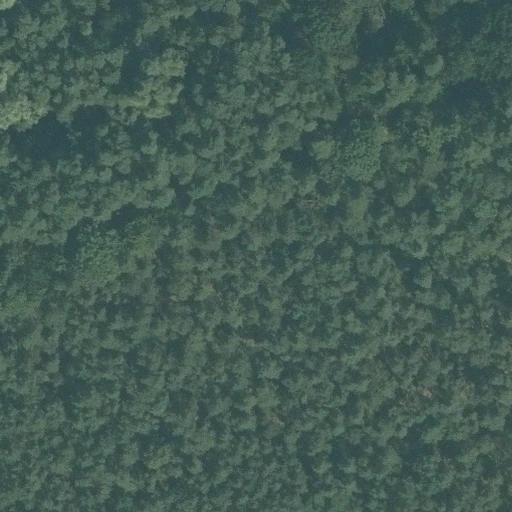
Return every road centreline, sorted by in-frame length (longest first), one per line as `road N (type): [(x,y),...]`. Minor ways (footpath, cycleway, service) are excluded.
road 1 (track): [(0,258),(372,108)]
road 2 (track): [(372,108),(511,51)]
